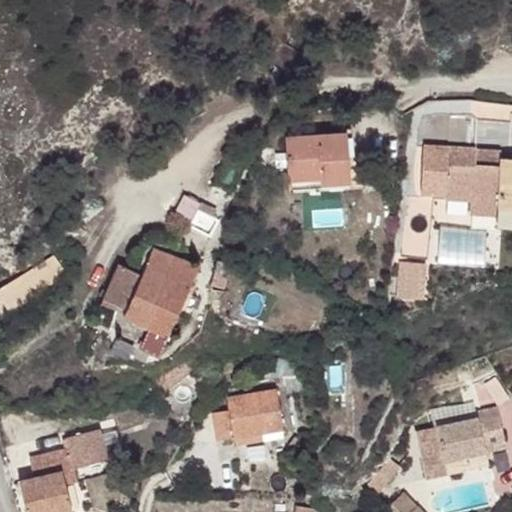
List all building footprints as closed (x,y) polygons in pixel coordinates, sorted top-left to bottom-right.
[(152,127),(139,120),(130,138),(142,144),(152,127)] [(511,157),(500,157),(498,175),(474,173),(477,123),(426,120),(418,132),(417,150),(424,151),(420,196),(430,197),(442,198),(442,202),(469,204),(468,218),(511,220),(511,157)] [(285,137),(288,179),(320,176),(320,183),(351,181),(349,159),(343,159),(342,153),(349,153),(347,132),(285,137)] [(320,176),(288,179),(289,186),(320,183),(320,176)] [(188,225),(198,206),(201,201),(184,193),(171,216),(188,225)] [(430,197),(420,196),(420,202),(406,201),(402,260),(428,263),(430,197)] [(438,232),(438,259),(481,259),(482,233),(438,232)] [(141,272),(119,262),(104,297),(125,307),(122,314),(149,325),(139,346),(158,355),(180,306),(199,264),(153,246),(141,272)] [(0,297),(5,309),(67,280),(56,258),(0,284),(0,297)] [(217,261),(209,283),(224,286),(227,273),(226,260),(223,258),(220,259),(217,261)] [(435,268),(416,267),(414,302),(432,304),(435,268)] [(290,363),(273,358),(269,370),(286,376),(290,363)] [(197,361),(194,362),(187,375),(188,375),(210,386),(217,372),(197,361)] [(176,369),(151,377),(154,382),(140,390),(145,399),(188,375),(187,375),(176,369)] [(216,441),(234,438),(233,431),(257,428),(258,434),(283,430),(276,389),(227,397),(229,411),(211,414),(216,441)] [(477,420),(436,428),(443,461),(505,448),(498,409),(475,414),(477,420)] [(25,511),(61,511),(71,510),(64,481),(60,468),(72,466),(107,457),(99,427),(64,436),(66,445),(27,455),(33,475),(18,479),(25,511)] [(233,431),(234,438),(258,434),(257,428),(233,431)] [(76,479),(72,466),(60,468),(64,481),(76,479)]
